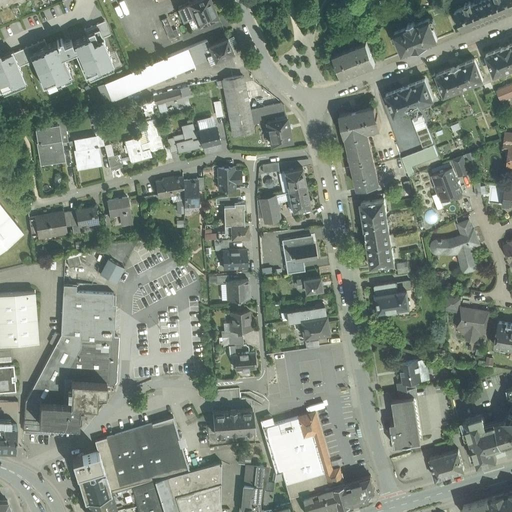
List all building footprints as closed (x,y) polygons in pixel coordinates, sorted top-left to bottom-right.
[(211,0),(195,0),(189,3),(190,5),(179,10),(183,20),(188,17),(193,27),(198,25),(219,17),(211,0)] [(478,0),(471,3),(470,1),(464,3),(465,5),(455,9),(463,29),(491,17),(483,0),(478,0)] [(511,0),(483,0),(491,17),(511,8),(511,0)] [(429,17),(415,23),(414,20),(408,22),(409,25),(395,31),(403,52),(437,39),(429,17)] [(178,34),(175,27),(171,29),(169,22),(162,24),(168,38),(178,34)] [(29,51),(43,86),(71,74),(63,55),(75,50),(85,75),(114,63),(100,30),(73,41),(72,40),(64,43),(62,38),(29,51)] [(209,44),(201,48),(205,55),(206,55),(208,59),(210,63),(215,60),(217,64),(229,58),(228,55),(233,53),(227,37),(209,44)] [(207,39),(186,48),(193,65),(208,59),(206,55),(205,55),(201,48),(209,44),(207,39)] [(366,42),(333,55),(342,77),(375,64),(366,42)] [(511,43),(486,54),(494,75),(511,67),(511,43)] [(186,48),(103,83),(111,100),(193,65),(186,48)] [(0,57),(0,56),(0,91),(26,81),(12,50),(3,54),(4,56),(0,57)] [(475,58),(436,74),(444,95),(483,79),(475,58)] [(243,75),(223,80),(233,135),(253,131),(249,109),(243,75)] [(425,78),(386,93),(395,114),(433,99),(425,78)] [(482,92),(494,89),(491,81),(480,85),(482,92)] [(511,82),(497,89),(502,100),(511,95),(511,82)] [(187,86),(180,88),(182,96),(189,94),(187,86)] [(208,91),(191,96),(193,104),(216,98),(213,86),(207,88),(208,91)] [(180,88),(154,96),(156,103),(182,96),(180,88)] [(281,102),(264,106),(266,118),(285,114),(283,104),(281,102)] [(264,106),(249,109),(252,124),(259,123),(258,119),(266,118),(264,106)] [(375,106),(340,114),(345,135),(346,135),(367,130),(380,127),(378,114),(376,114),(375,106)] [(287,116),(267,121),(272,145),(292,140),(287,116)] [(64,117),(57,118),(58,123),(59,123),(61,132),(67,131),(64,117)] [(140,143),(138,136),(125,140),(131,161),(151,155),(150,151),(164,147),(155,117),(143,121),(149,141),(140,143)] [(192,122),(181,125),(183,133),(175,136),(178,150),(178,151),(203,146),(199,130),(194,131),(192,122)] [(58,123),(38,127),(41,142),(37,142),(37,143),(39,143),(42,161),(64,158),(65,161),(66,161),(61,132),(59,123),(58,123)] [(401,155),(405,167),(437,156),(427,125),(417,129),(423,148),(401,155)] [(217,126),(199,130),(203,146),(220,141),(217,126)] [(101,130),(95,131),(96,136),(97,136),(98,145),(104,144),(101,130)] [(367,130),(346,135),(358,188),(379,183),(367,130)] [(511,132),(504,131),(503,144),(511,145),(511,144),(511,143),(511,132)] [(96,136),(75,140),(75,138),(74,139),(79,166),(100,162),(101,165),(102,165),(98,147),(99,146),(98,145),(97,136),(96,136)] [(173,137),(167,138),(171,152),(178,150),(175,136),(173,136),(173,137)] [(120,153),(108,156),(111,169),(124,166),(120,153)] [(463,154),(452,159),(458,176),(470,171),(463,154)] [(278,162),(262,164),(263,172),(279,170),(278,162)] [(234,166),(218,167),(219,189),(227,189),(235,189),(235,188),(235,182),(241,182),(241,169),(234,170),(234,166)] [(302,167),(284,171),(289,191),(307,187),(302,167)] [(452,167),(432,175),(436,184),(435,185),(439,195),(440,194),(442,200),(462,192),(461,191),(462,191),(460,185),(459,185),(452,167)] [(183,176),(169,178),(172,194),(183,192),(183,198),(184,198),(183,180),(183,176)] [(169,178),(155,181),(158,197),(172,194),(169,178)] [(197,179),(183,180),(184,198),(184,206),(198,206),(198,190),(197,179)] [(307,187),(289,191),(293,211),(311,207),(307,187)] [(235,189),(227,189),(227,196),(234,195),(234,196),(237,196),(237,195),(240,195),(240,188),(235,188),(235,189)] [(227,196),(223,196),(223,201),(223,205),(226,205),(234,204),(234,202),(235,202),(234,196),(234,195),(227,196)] [(266,222),(279,218),(274,195),(262,198),(265,216),(266,222)] [(127,197),(108,200),(111,213),(111,214),(120,212),(122,224),(132,222),(127,197)] [(384,198),(361,202),(364,223),(387,219),(386,212),(387,212),(384,198)] [(235,202),(234,202),(234,204),(226,205),(227,215),(224,215),(225,224),(231,223),(244,223),(244,207),(244,201),(235,202)] [(84,207),(75,208),(76,210),(78,226),(79,226),(79,225),(87,224),(87,225),(88,225),(87,224),(98,222),(98,223),(99,223),(96,205),(95,205),(95,206),(84,208),(84,207)] [(0,252),(22,235),(0,206),(0,252)] [(76,210),(70,211),(72,224),(72,227),(78,226),(76,210)] [(50,215),(36,217),(36,216),(35,216),(38,234),(57,231),(58,234),(67,232),(66,225),(64,212),(63,211),(54,212),(54,214),(51,214),(50,213),(50,215)] [(70,211),(64,212),(66,225),(72,224),(70,211)] [(111,213),(104,214),(106,227),(113,225),(111,214),(111,213)] [(35,216),(29,217),(32,235),(38,234),(35,216)] [(387,219),(364,223),(368,245),(390,241),(387,219)] [(470,219),(458,223),(462,233),(474,228),(470,219)] [(244,223),(231,223),(231,233),(226,233),(226,232),(218,232),(218,238),(228,238),(249,237),(248,223),(244,223)] [(462,235),(455,237),(449,239),(441,239),(440,243),(440,246),(442,249),(445,252),(449,253),(458,252),(463,272),(473,269),(475,268),(476,267),(477,265),(477,263),(472,246),(479,243),(474,228),(462,233),(462,235)] [(311,235),(282,240),(287,273),(305,270),(303,261),(317,259),(315,242),(312,242),(311,235)] [(390,241),(368,245),(371,266),(394,262),(392,248),(390,241)] [(109,243),(65,255),(65,259),(107,247),(109,243)] [(246,249),(223,250),(224,268),(247,267),(246,249)] [(124,267),(108,258),(100,273),(116,281),(124,267)] [(407,261),(397,263),(399,273),(409,271),(407,261)] [(320,276),(297,279),(298,286),(305,285),(306,292),(322,289),(320,276)] [(229,280),(226,281),(228,299),(249,298),(248,279),(229,280)] [(410,280),(397,282),(399,290),(407,289),(411,289),(410,280)] [(397,281),(374,285),(377,301),(378,301),(379,311),(387,309),(388,313),(398,312),(398,314),(410,313),(417,306),(415,294),(412,295),(411,289),(407,289),(399,290),(397,282),(397,281)] [(35,290),(0,293),(0,344),(39,341),(35,290)] [(55,345),(26,399),(25,399),(24,420),(39,421),(40,400),(70,402),(71,378),(106,380),(106,381),(115,379),(118,336),(111,335),(113,292),(63,290),(61,333),(60,334),(55,345)] [(460,298),(447,295),(446,306),(457,308),(459,305),(460,298)] [(300,309),(299,309),(301,319),(304,337),(305,337),(305,341),(318,339),(319,338),(318,335),(330,333),(326,314),(324,305),(321,305),(321,302),(315,303),(315,306),(300,309)] [(488,311),(461,306),(458,326),(467,327),(465,334),(468,338),(475,339),(478,337),(479,329),(485,330),(488,311)] [(300,308),(287,310),(289,321),(301,319),(299,309),(300,309),(300,308)] [(249,311),(231,312),(232,319),(229,320),(229,324),(232,324),(232,330),(237,330),(252,329),(252,321),(249,321),(249,311)] [(511,323),(499,321),(495,345),(501,346),(503,345),(506,345),(506,347),(511,348),(511,323)] [(55,332),(50,342),(55,345),(60,334),(55,332)] [(238,336),(229,337),(230,346),(241,345),(244,345),(243,336),(238,336)] [(318,339),(305,341),(306,348),(319,346),(318,339)] [(10,344),(0,344),(0,355),(11,355),(10,344)] [(254,352),(241,353),(241,345),(230,346),(228,347),(229,354),(234,354),(236,369),(243,369),(243,371),(249,371),(248,368),(256,368),(254,352)] [(278,396),(289,396),(288,350),(276,351),(278,396)] [(418,359),(400,362),(403,382),(415,380),(429,378),(427,364),(422,365),(421,364),(419,364),(418,359)] [(14,364),(0,365),(0,391),(16,390),(14,364)] [(106,380),(71,378),(70,402),(79,403),(96,404),(105,394),(105,391),(106,391),(106,381),(106,380)] [(415,380),(403,382),(399,382),(400,389),(398,389),(416,387),(416,386),(415,380)] [(418,396),(416,387),(398,389),(400,397),(392,399),(396,421),(391,422),(394,445),(422,441),(415,396),(418,396)] [(511,387),(509,389),(511,396),(511,416),(511,418),(496,423),(502,444),(503,445),(503,444),(511,442),(511,441),(511,387)] [(0,400),(1,409),(18,408),(17,399),(0,400)] [(70,402),(40,400),(39,421),(78,423),(78,412),(82,412),(83,412),(83,405),(79,405),(79,403),(70,402)] [(246,409),(236,410),(236,409),(229,410),(213,412),(214,434),(254,431),(252,408),(246,409)] [(315,411),(300,416),(299,415),(298,416),(262,427),(275,473),(276,473),(282,471),(284,478),(289,497),(324,487),(325,489),(334,486),(335,486),(345,482),(345,481),(344,480),(340,467),(341,467),(340,466),(339,466),(334,468),(332,468),(322,432),(322,430),(321,430),(316,412),(316,411),(315,411)] [(483,414),(463,420),(466,429),(467,428),(469,436),(468,436),(472,449),(474,449),(476,456),(475,457),(477,465),(497,459),(493,447),(502,444),(496,423),(496,422),(486,425),(483,414)] [(173,415),(95,439),(97,449),(72,457),(85,500),(85,499),(112,491),(112,492),(116,491),(132,486),(155,479),(156,479),(189,470),(173,415)] [(0,422),(0,446),(16,448),(17,423),(0,422)] [(458,449),(430,457),(434,470),(433,470),(435,476),(439,478),(445,476),(445,475),(465,469),(458,449)] [(251,455),(239,454),(239,463),(246,464),(250,464),(251,455)] [(156,479),(155,479),(161,498),(161,500),(165,511),(210,511),(221,509),(220,505),(220,504),(220,475),(221,461),(156,479)] [(250,464),(246,464),(244,484),(252,485),(254,485),(256,465),(250,464)] [(263,466),(256,465),(254,485),(261,486),(263,466)] [(282,471),(276,473),(275,473),(274,480),(284,478),(282,471)] [(361,478),(354,480),(353,480),(352,480),(345,482),(335,486),(340,506),(341,505),(341,506),(343,505),(342,505),(350,503),(351,503),(358,500),(358,501),(360,500),(359,500),(367,498),(369,498),(369,497),(374,490),(375,489),(375,488),(374,488),(371,476),(371,475),(370,475),(362,478),(362,477),(361,478)] [(155,479),(132,486),(137,505),(139,511),(144,511),(146,511),(143,504),(153,501),(155,511),(165,511),(161,500),(161,498),(155,479)] [(274,482),(266,481),(264,501),(264,510),(271,508),(274,482)] [(252,485),(244,484),(242,509),(251,506),(251,503),(252,485)] [(261,486),(254,485),(252,485),(251,503),(251,506),(252,511),(256,511),(261,511),(260,502),(261,486)] [(132,486),(116,491),(112,492),(114,499),(121,497),(121,498),(125,501),(135,497),(132,486)] [(325,489),(302,496),(302,495),(301,495),(305,511),(318,511),(340,506),(341,506),(340,506),(335,486),(334,486),(325,489)] [(112,491),(85,499),(87,505),(85,506),(86,511),(112,511),(118,511),(114,499),(112,492),(112,491)] [(511,511),(511,507),(507,491),(489,497),(493,511),(511,511)] [(493,511),(489,497),(463,504),(465,511),(493,511)] [(11,511),(7,500),(0,500),(0,511),(11,511)] [(293,511),(291,502),(271,508),(272,511),(293,511)]
